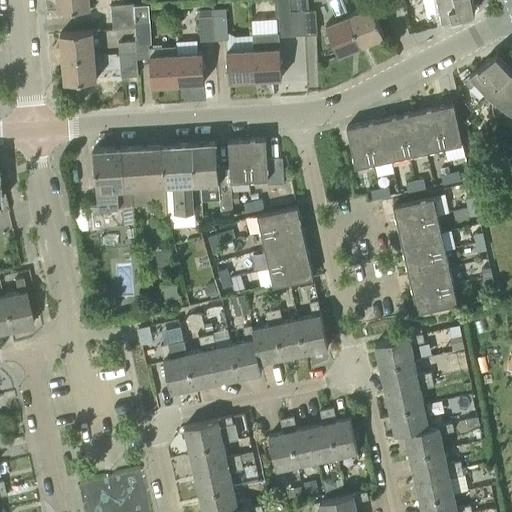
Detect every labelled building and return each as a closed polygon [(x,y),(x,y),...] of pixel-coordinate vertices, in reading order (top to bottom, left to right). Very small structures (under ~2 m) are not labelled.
[(90,7),(89,0),(57,0),(58,10),(90,7)] [(290,9),(289,0),(276,0),(278,30),(279,34),(291,33),(290,9)] [(289,0),(290,9),(304,8),(305,32),(316,32),(315,8),(309,8),(307,0),(289,0)] [(361,44),(349,14),(343,0),(331,0),(339,18),(327,24),(339,54),(361,44)] [(473,0),(438,0),(441,11),(431,13),(434,23),(475,11),(473,0)] [(135,15),(134,5),(134,3),(110,5),(111,17),(135,15)] [(135,26),(136,40),(136,43),(150,42),(148,4),(134,5),(135,15),(136,26),(135,26)] [(349,14),(361,44),(384,35),(372,5),(349,14)] [(213,15),(215,39),(228,38),(226,7),(213,8),(213,15)] [(290,9),(291,33),(305,32),(304,8),(290,9)] [(136,26),(135,15),(111,17),(112,28),(135,26),(136,26)] [(215,39),(213,15),(199,16),(201,40),(215,39)] [(62,58),(95,55),(92,30),(60,33),(62,58)] [(253,48),(255,78),(282,76),(280,46),(279,34),(278,30),(252,31),(253,48)] [(136,51),(136,43),(136,40),(118,41),(119,53),(136,51)] [(179,83),(177,52),(176,43),(150,45),(152,84),(179,83)] [(229,80),(255,78),(253,48),(227,49),(229,80)] [(136,51),(119,53),(121,76),(138,75),(136,51)] [(177,52),(179,83),(205,81),(203,51),(177,52)] [(488,94),(511,70),(511,69),(511,68),(497,53),(463,79),(470,88),(477,81),(488,94)] [(95,55),(62,58),(64,82),(97,79),(95,55)] [(504,119),(511,105),(511,70),(488,94),(504,106),(498,114),(504,119)] [(113,95),(113,102),(124,101),(123,90),(116,90),(113,95)] [(436,106),(445,146),(463,141),(454,102),(436,106)] [(445,146),(436,106),(418,110),(427,150),(445,146)] [(427,150),(418,110),(401,114),(410,154),(427,150)] [(410,154),(401,114),(383,118),(392,158),(410,154)] [(392,158),(383,118),(366,122),(375,161),(392,158)] [(375,161),(366,122),(347,126),(356,166),(375,161)] [(247,138),(250,179),(269,178),(269,184),(283,183),(281,158),(268,158),(266,137),(247,138)] [(250,179),(247,138),(229,139),(230,165),(231,180),(250,179)] [(233,213),(231,180),(230,165),(219,166),(217,140),(193,141),(196,180),(210,179),(210,184),(219,183),(221,214),(233,213)] [(196,180),(193,141),(163,143),(166,182),(174,181),(175,214),(192,213),(191,180),(196,180)] [(167,202),(166,182),(163,143),(123,146),(125,184),(132,184),(133,204),(167,202)] [(125,184),(123,146),(94,147),(99,202),(87,203),(88,227),(120,224),(119,205),(133,204),(132,184),(125,184)] [(451,171),(453,180),(462,178),(460,169),(451,171)] [(453,180),(451,171),(441,173),(443,182),(453,180)] [(415,179),(417,188),(427,186),(425,177),(415,179)] [(417,188),(415,179),(406,181),(408,190),(417,188)] [(380,187),(382,196),(391,194),(389,185),(380,187)] [(382,196),(380,187),(371,189),(373,198),(382,196)] [(438,192),(441,210),(451,208),(448,191),(438,192)] [(398,223),(438,214),(434,195),(394,204),(398,223)] [(466,197),(468,206),(477,204),(475,195),(466,197)] [(253,199),(255,208),(264,206),(262,197),(253,199)] [(255,208),(253,199),(245,201),(246,210),(255,208)] [(477,204),(468,206),(470,215),(479,213),(477,204)] [(258,213),(262,232),(302,223),(298,205),(258,213)] [(438,214),(398,223),(402,240),(442,231),(438,214)] [(302,223),(262,232),(266,249),(305,240),(302,223)] [(211,244),(220,241),(228,239),(225,230),(209,235),(211,244)] [(442,231),(402,240),(406,257),(446,248),(442,231)] [(474,232),(476,241),(485,240),(483,231),(474,232)] [(231,238),(228,239),(220,241),(221,247),(233,244),(231,238)] [(305,240),(266,249),(269,267),(309,258),(305,240)] [(485,240),(476,241),(478,250),(487,248),(485,240)] [(220,241),(211,244),(214,252),(222,250),(220,241)] [(446,248),(406,257),(410,275),(450,266),(446,248)] [(309,258),(269,267),(274,285),(313,276),(309,258)] [(450,266),(410,275),(414,292),(454,283),(450,266)] [(482,268),(484,277),(493,275),(491,266),(482,268)] [(219,269),(221,278),(230,275),(228,267),(219,269)] [(230,275),(221,278),(223,286),(232,284),(230,275)] [(493,275),(484,277),(486,286),(495,284),(493,275)] [(3,295),(10,328),(33,323),(23,276),(15,278),(18,291),(3,295)] [(211,298),(219,295),(215,281),(207,283),(211,298)] [(454,283),(414,292),(418,311),(458,302),(454,283)] [(167,306),(181,303),(177,284),(163,287),(167,306)] [(245,292),(232,295),(236,314),(249,311),(245,292)] [(0,330),(10,328),(3,295),(0,295),(0,330)] [(295,304),(298,317),(306,351),(329,346),(318,299),(295,304)] [(306,351),(298,317),(283,320),(280,307),(273,309),(283,356),(306,351)] [(283,356),(273,309),(266,310),(269,324),(253,327),(260,361),(283,356)] [(262,370),(260,361),(253,327),(252,324),(244,325),(247,339),(232,342),(239,376),(262,370)] [(239,376),(232,342),(217,345),(214,332),(206,333),(217,380),(239,376)] [(381,366),(414,359),(411,344),(424,341),(423,332),(376,342),(381,366)] [(217,380),(206,333),(199,335),(202,348),(187,352),(194,385),(217,380)] [(454,349),(465,347),(462,335),(451,337),(454,349)] [(194,385),(187,352),(172,355),(169,342),(161,344),(171,390),(194,385)] [(386,388),(433,378),(431,371),(417,374),(414,359),(381,366),(386,388)] [(391,410),(423,403),(420,388),(434,385),(433,378),(386,388),(391,410)] [(405,431),(442,423),(440,415),(427,418),(423,403),(391,410),(396,433),(405,431)] [(333,405),(326,407),(337,454),(358,450),(350,416),(336,419),(333,405)] [(337,454),(326,407),(320,408),(323,422),(309,425),(317,459),(337,454)] [(190,448),(223,441),(240,437),(236,421),(233,422),(232,415),(185,425),(190,448)] [(317,459),(309,425),(296,428),(293,415),(286,416),(297,463),(317,459)] [(469,425),(480,423),(478,415),(467,418),(469,425)] [(297,463),(286,416),(280,417),(283,431),(269,434),(277,467),(297,463)] [(410,455),(443,448),(440,433),(453,430),(451,421),(442,423),(405,431),(410,455)] [(223,441),(190,448),(194,470),(241,460),(254,457),(252,450),(226,456),(223,441)] [(415,476),(461,467),(459,459),(446,462),(443,448),(410,455),(415,476)] [(241,460),(194,470),(199,493),(233,485),(229,469),(243,466),(241,460)] [(420,499),(453,492),(450,477),(462,474),(461,467),(415,476),(420,499)] [(322,478),(326,491),(338,488),(336,482),(330,476),(322,478)] [(316,477),(302,481),(305,494),(319,490),(316,477)] [(242,483),(233,485),(199,493),(203,511),(221,511),(252,505),(250,498),(242,483)] [(301,485),(287,488),(290,499),(303,496),(301,485)] [(322,511),(357,511),(355,500),(368,497),(367,490),(320,500),(322,511)] [(422,511),(470,511),(469,504),(456,507),(453,492),(420,499),(422,511)] [(261,503),(252,505),(221,511),(262,511),(263,511),(261,503)]
